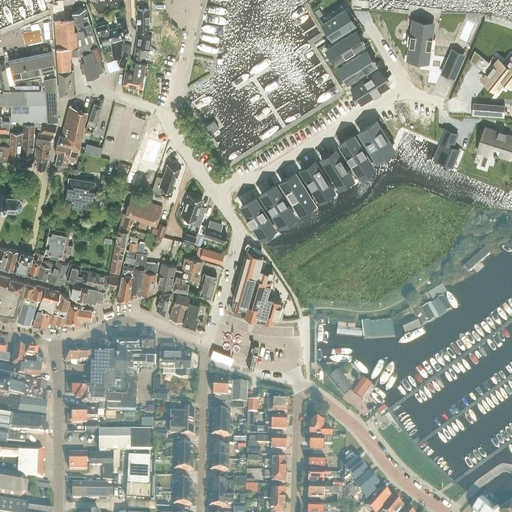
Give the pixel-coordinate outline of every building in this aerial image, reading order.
[(137,30),(149,30),(149,8),(137,8),(137,30)] [(85,34),(93,32),(86,9),(73,13),(77,26),(78,30),(82,28),(85,34)] [(319,9),(315,11),(319,18),(323,16),(319,9)] [(326,21),(322,23),(332,38),(356,23),(353,19),(345,9),(326,21)] [(111,41),(123,38),(125,37),(124,33),(129,32),(125,16),(117,18),(119,27),(110,30),(108,30),(111,41)] [(82,28),(78,30),(79,31),(75,31),(74,19),(55,20),(58,64),(60,94),(74,93),(71,58),(70,58),(70,55),(85,55),(84,54),(90,52),(91,52),(94,60),(102,57),(93,32),(85,34),(82,28)] [(96,26),(100,44),(108,42),(108,44),(111,44),(111,41),(108,30),(110,30),(108,23),(107,23),(106,22),(98,24),(98,26),(96,26)] [(408,47),(407,57),(429,60),(431,49),(432,39),(434,27),(411,24),(410,36),(408,47)] [(135,46),(149,49),(152,35),(138,32),(135,46)] [(351,32),(330,46),(338,59),(360,46),(351,32)] [(123,38),(111,41),(111,44),(114,59),(122,58),(119,64),(125,66),(129,55),(131,46),(123,44),(123,38)] [(149,49),(135,46),(134,54),(148,56),(149,49)] [(474,64),(482,55),(474,48),(470,61),(474,64)] [(0,90),(0,93),(2,104),(2,106),(11,106),(11,121),(47,121),(58,121),(55,70),(52,51),(9,60),(13,79),(41,73),(42,90),(11,91),(10,91),(0,90)] [(363,51),(342,65),(351,79),(372,66),(363,51)] [(83,56),(85,60),(83,61),(83,62),(82,62),(84,67),(80,68),(82,74),(86,73),(88,78),(98,74),(98,73),(103,72),(99,60),(94,62),(90,52),(84,54),(85,55),(83,56)] [(147,63),(148,56),(134,54),(133,61),(147,63)] [(450,54),(441,73),(455,79),(464,60),(450,54)] [(497,60),(483,77),(498,88),(504,80),(511,85),(511,84),(511,58),(510,57),(504,65),(497,60)] [(0,90),(10,91),(9,86),(6,68),(5,68),(4,61),(0,61),(0,90)] [(143,88),(147,63),(133,61),(131,72),(125,71),(123,84),(143,88)] [(371,91),(372,92),(379,87),(378,86),(386,81),(376,67),(353,82),(362,96),(371,91)] [(473,102),(472,114),(504,117),(505,104),(473,102)] [(94,126),(95,124),(101,106),(94,104),(88,122),(88,124),(94,126)] [(69,106),(64,126),(83,130),(87,111),(69,106)] [(2,121),(2,120),(0,119),(0,132),(9,133),(9,121),(2,121)] [(38,133),(54,135),(57,124),(38,121),(38,126),(39,126),(38,133)] [(214,121),(206,126),(210,132),(212,132),(218,128),(214,121)] [(377,123),(360,134),(375,158),(392,148),(377,123)] [(23,137),(33,137),(34,125),(24,125),(23,137)] [(80,145),(83,130),(64,126),(62,135),(60,135),(58,140),(80,145)] [(485,127),(479,148),(491,152),(493,153),(496,154),(507,157),(511,142),(511,135),(505,134),(506,132),(498,129),(498,131),(485,127)] [(441,142),(434,160),(452,167),(459,149),(452,146),(457,134),(444,128),(439,141),(441,142)] [(15,131),(11,131),(9,158),(20,159),(21,140),(22,140),(23,132),(15,131)] [(52,143),(54,135),(38,133),(37,140),(36,146),(49,149),(50,149),(51,142),(52,143)] [(33,146),(33,137),(23,137),(23,145),(33,146)] [(355,137),(340,146),(356,170),(370,161),(355,137)] [(0,139),(0,160),(8,161),(9,146),(9,139),(4,138),(4,140),(0,139)] [(162,143),(149,138),(141,160),(154,164),(162,143)] [(57,143),(55,152),(58,153),(55,164),(67,167),(68,161),(76,162),(76,160),(78,152),(79,152),(80,145),(58,140),(57,143)] [(32,158),(33,146),(23,145),(22,157),(21,166),(25,167),(26,161),(26,157),(32,158)] [(48,160),(49,149),(36,146),(35,159),(39,159),(48,160)] [(94,146),(92,155),(99,157),(102,148),(94,146)] [(336,149),(321,159),(336,182),(337,181),(337,182),(350,174),(349,173),(350,173),(336,149)] [(44,170),(48,160),(39,159),(37,169),(44,170)] [(316,162),(301,171),(316,195),(331,186),(316,162)] [(118,170),(116,176),(117,176),(123,178),(126,166),(119,164),(118,170)] [(157,176),(152,190),(159,193),(161,187),(172,191),(180,168),(167,164),(162,178),(157,176)] [(130,172),(126,183),(134,186),(138,175),(130,172)] [(107,174),(105,179),(115,182),(117,176),(116,176),(107,174)] [(296,174),(282,183),(297,207),(311,198),(296,174)] [(97,207),(99,193),(93,192),(95,181),(69,177),(65,203),(91,207),(97,207)] [(276,187),(262,196),(277,220),(291,210),(276,187)] [(4,190),(0,189),(0,211),(2,212),(3,208),(15,209),(15,208),(18,208),(21,205),(23,202),(22,198),(20,195),(17,194),(15,194),(4,193),(4,190)] [(202,198),(189,194),(182,215),(194,220),(193,224),(200,226),(201,224),(206,207),(200,205),(202,198)] [(156,225),(163,207),(131,196),(124,215),(123,215),(120,226),(130,229),(134,217),(156,225)] [(257,199),(243,208),(248,216),(246,217),(251,224),(252,223),(258,232),(272,223),(257,199)] [(200,226),(198,232),(204,233),(203,234),(222,241),(226,232),(220,230),(221,226),(210,222),(208,226),(207,225),(206,226),(201,224),(200,226)] [(156,234),(163,236),(167,225),(160,223),(158,229),(154,227),(153,232),(156,234)] [(47,243),(72,248),(72,245),(67,244),(70,231),(50,227),(49,230),(46,243),(47,243)] [(115,246),(124,248),(127,231),(118,230),(115,246)] [(185,234),(183,241),(193,245),(194,243),(196,237),(196,236),(195,237),(185,234)] [(129,250),(137,252),(138,243),(130,242),(129,250)] [(71,253),(72,248),(47,243),(44,254),(64,258),(65,252),(71,253)] [(122,261),(124,248),(115,246),(112,259),(122,261)] [(483,246),(454,271),(466,284),(494,258),(483,246)] [(0,267),(4,268),(9,249),(0,247),(0,267)] [(214,251),(203,248),(201,258),(211,261),(214,251)] [(274,297),(267,295),(273,274),(260,266),(262,257),(246,248),(232,298),(234,299),(231,309),(244,316),(260,320),(275,320),(281,301),(274,297)] [(4,268),(12,271),(15,262),(18,251),(9,249),(4,268)] [(31,263),(32,260),(33,254),(21,251),(18,259),(20,260),(31,263)] [(145,271),(156,273),(158,264),(146,263),(147,255),(136,253),(134,267),(133,276),(131,295),(141,296),(141,295),(145,271)] [(38,257),(37,261),(32,260),(31,263),(27,275),(37,277),(41,263),(43,258),(38,257)] [(201,274),(199,274),(202,260),(187,257),(185,257),(182,268),(184,268),(184,271),(176,269),(175,274),(176,275),(189,278),(199,280),(201,274)] [(49,267),(46,278),(49,279),(48,281),(60,284),(67,264),(56,259),(55,264),(50,262),(48,267),(49,267)] [(119,273),(122,261),(112,259),(110,271),(119,273)] [(27,275),(31,263),(20,260),(19,263),(15,262),(12,271),(27,275)] [(48,267),(50,262),(44,260),(43,265),(41,264),(37,277),(46,280),(46,278),(49,267),(48,267)] [(176,266),(168,264),(162,262),(160,274),(158,287),(171,288),(176,266)] [(77,281),(80,269),(80,265),(71,263),(66,278),(77,281)] [(133,276),(134,267),(124,265),(121,275),(117,300),(130,300),(131,295),(133,276)] [(86,280),(88,271),(80,269),(77,281),(77,282),(87,284),(88,280),(86,280)] [(96,284),(99,273),(88,271),(86,280),(88,280),(87,284),(96,286),(97,284),(96,284)] [(153,294),(156,273),(145,271),(141,295),(153,294)] [(204,281),(200,295),(210,298),(217,275),(204,272),(203,272),(204,273),(202,280),(204,281)] [(107,286),(109,275),(99,273),(96,284),(97,284),(96,286),(106,288),(107,286)] [(109,275),(107,286),(116,288),(118,276),(109,274),(109,275)] [(35,287),(35,285),(0,275),(0,318),(14,321),(16,316),(18,317),(25,295),(32,297),(35,287)] [(187,291),(189,278),(176,275),(173,289),(187,291)] [(42,297),(45,287),(35,284),(35,285),(35,287),(32,297),(35,299),(39,300),(40,296),(42,297)] [(79,295),(81,285),(73,284),(71,295),(76,299),(77,295),(79,295)] [(86,301),(88,287),(81,285),(79,295),(77,295),(76,299),(86,301)] [(441,285),(427,294),(432,301),(446,293),(442,286),(441,285)] [(63,326),(64,323),(79,324),(80,321),(82,321),(83,318),(91,319),(92,309),(83,308),(84,305),(69,304),(70,299),(60,291),(45,287),(42,297),(38,309),(51,313),(48,322),(63,326)] [(102,303),(105,291),(99,289),(88,287),(86,301),(96,303),(96,302),(96,301),(102,303)] [(164,316),(169,299),(170,294),(161,294),(156,310),(164,316)] [(176,294),(174,301),(170,318),(183,321),(190,297),(176,294)] [(30,325),(34,313),(33,313),(38,300),(35,299),(32,297),(25,295),(18,317),(17,321),(30,325)] [(443,297),(430,304),(431,304),(438,318),(451,310),(443,297)] [(195,327),(198,317),(195,316),(198,304),(189,302),(183,323),(186,324),(186,325),(188,326),(189,325),(195,327)] [(429,323),(438,318),(431,304),(430,304),(421,309),(425,317),(429,323)] [(418,305),(411,309),(415,316),(416,318),(422,327),(428,323),(420,309),(418,305)] [(46,329),(48,322),(51,313),(38,309),(33,325),(46,329)] [(402,322),(400,323),(404,334),(405,334),(419,328),(418,325),(419,325),(418,325),(417,321),(416,320),(416,319),(415,319),(414,317),(402,322)] [(369,322),(361,323),(362,331),(363,340),(371,339),(394,337),(391,323),(391,320),(369,323),(369,322)] [(337,328),(336,335),(361,338),(361,337),(362,334),(362,331),(354,330),(354,325),(344,324),(338,324),(337,328)] [(107,397),(106,404),(120,405),(120,410),(136,410),(137,367),(156,367),(156,344),(113,343),(113,347),(108,347),(106,343),(105,341),(94,340),(94,364),(90,364),(90,385),(90,392),(93,392),(93,396),(105,396),(105,397),(107,397)] [(0,362),(8,364),(9,356),(6,355),(7,348),(0,346),(0,362)] [(160,347),(159,370),(162,371),(162,376),(174,376),(181,379),(188,379),(189,372),(189,370),(191,370),(191,364),(189,364),(190,361),(184,361),(184,358),(175,357),(175,347),(163,347),(160,347)] [(25,359),(26,349),(15,348),(12,366),(18,367),(23,368),(24,367),(25,359)] [(36,360),(37,356),(38,350),(29,349),(26,349),(25,359),(36,360)] [(78,351),(78,362),(92,363),(92,351),(91,351),(91,349),(86,349),(86,351),(78,351)] [(65,362),(78,362),(78,351),(65,351),(65,362)] [(23,368),(18,367),(17,376),(40,379),(42,369),(45,369),(45,363),(42,363),(43,356),(37,356),(36,360),(25,359),(24,367),(23,368)] [(0,380),(3,381),(2,383),(17,386),(31,389),(33,382),(18,378),(15,377),(16,370),(0,366),(0,380)] [(345,376),(340,370),(336,373),(330,378),(344,395),(351,390),(342,379),(345,376)] [(45,394),(47,383),(36,381),(34,393),(45,394)] [(361,399),(369,387),(361,381),(353,393),(361,399)] [(34,389),(31,389),(17,386),(2,383),(0,382),(0,396),(7,398),(20,400),(20,401),(45,404),(46,395),(33,393),(34,389)] [(213,383),(212,396),(214,396),(233,397),(233,403),(243,403),(246,403),(247,385),(233,384),(233,385),(228,384),(213,383)] [(90,385),(72,385),(72,395),(75,395),(75,400),(82,400),(82,404),(99,404),(104,404),(105,397),(105,396),(93,396),(93,392),(90,392),(90,385)] [(166,403),(168,391),(156,390),(155,402),(163,403),(166,403)] [(0,417),(12,419),(11,428),(2,426),(2,431),(8,432),(25,434),(44,435),(46,419),(47,404),(45,404),(20,401),(20,400),(7,398),(0,396),(0,417)] [(214,396),(214,404),(233,405),(233,403),(233,397),(214,396)] [(287,413),(287,401),(271,400),(271,402),(267,402),(266,413),(287,413)] [(256,414),(256,401),(248,401),(247,414),(256,414)] [(384,406),(377,412),(379,415),(387,410),(384,406)] [(86,424),(86,418),(97,418),(97,412),(97,410),(85,410),(85,411),(72,412),(72,417),(71,417),(71,422),(72,422),(72,424),(86,424)] [(169,423),(194,424),(194,412),(181,412),(181,413),(170,413),(169,423)] [(212,413),(211,425),(225,426),(229,426),(229,414),(212,413)] [(12,419),(0,417),(0,430),(2,431),(2,426),(11,428),(12,419)] [(271,425),(270,430),(286,431),(286,418),(271,418),(265,418),(264,425),(271,425)] [(310,421),(309,437),(322,437),(322,438),(331,438),(331,431),(322,431),(323,423),(315,422),(315,421),(310,421)] [(193,437),(194,424),(169,423),(169,435),(180,435),(180,437),(193,437)] [(229,431),(229,426),(211,425),(211,437),(229,438),(229,437),(233,437),(233,432),(229,431)] [(25,434),(8,432),(8,433),(0,431),(0,443),(6,445),(5,449),(24,450),(25,434)] [(147,432),(147,431),(130,431),(99,431),(99,452),(110,452),(130,452),(154,451),(154,432),(147,432)] [(256,443),(256,444),(270,445),(270,450),(285,450),(286,439),(266,438),(256,437),(256,443)] [(330,445),(330,440),(323,440),(309,439),(309,451),(323,451),(323,445),(330,445)] [(175,447),(174,459),(179,459),(192,460),(193,448),(175,447)] [(24,450),(5,449),(0,448),(0,473),(10,475),(27,478),(42,481),(42,478),(40,478),(41,465),(43,465),(43,451),(24,450)] [(228,461),(228,449),(210,448),(210,460),(228,461)] [(104,464),(105,464),(105,454),(99,454),(97,455),(97,464),(104,464)] [(105,464),(113,464),(113,454),(110,454),(105,454),(105,464)] [(69,471),(86,470),(86,455),(69,455),(69,471)] [(89,464),(97,464),(97,455),(89,455),(89,464)] [(324,460),(324,457),(310,456),(310,460),(309,460),(308,469),(324,469),(325,460),(324,460)] [(128,458),(126,499),(136,499),(136,500),(149,500),(150,458),(128,457),(128,458)] [(356,462),(352,457),(344,463),(344,481),(349,476),(353,482),(365,472),(364,471),(365,470),(361,465),(360,466),(357,462),(356,462)] [(174,459),(174,471),(192,472),(192,460),(179,459),(174,459)] [(272,471),(285,471),(285,459),(272,459),(272,463),(265,463),(264,469),(272,469),(272,471)] [(228,461),(210,460),(210,472),(227,473),(228,461)] [(113,464),(105,464),(104,464),(104,473),(113,473),(113,468),(113,464)] [(284,484),(285,471),(272,471),(271,474),(264,473),(264,479),(271,480),(271,484),(284,484)] [(113,478),(113,473),(104,473),(104,482),(113,482),(113,478)] [(335,480),(335,475),(323,474),(308,474),(308,485),(323,486),(323,479),(335,480)] [(23,479),(0,475),(0,494),(19,498),(26,494),(27,486),(23,479)] [(343,496),(343,499),(346,500),(350,495),(353,499),(360,493),(366,500),(374,493),(371,491),(378,485),(374,480),(373,481),(369,477),(354,490),(352,488),(343,496)] [(48,490),(49,484),(35,482),(34,488),(48,490)] [(174,482),(173,494),(178,494),(191,495),(192,483),(174,482)] [(209,483),(209,496),(222,496),(233,496),(233,488),(233,484),(223,483),(209,483)] [(107,485),(72,485),(72,499),(107,499),(107,485)] [(343,496),(352,488),(350,486),(344,491),(343,491),(343,496)] [(343,496),(343,491),(343,488),(338,488),(338,489),(308,488),(308,501),(323,501),(323,495),(337,495),(343,496)] [(372,499),(365,507),(369,511),(372,508),(375,511),(378,511),(391,498),(390,497),(391,496),(386,492),(385,493),(381,489),(372,499)] [(271,502),(284,503),(284,490),(271,490),(271,494),(263,494),(263,500),(271,500),(271,502)] [(173,494),(173,506),(191,507),(191,495),(178,494),(173,494)] [(209,496),(209,508),(222,508),(226,509),(227,505),(233,505),(233,496),(222,496),(209,496)] [(0,511),(27,511),(29,504),(0,499),(0,511)] [(398,504),(393,499),(382,511),(399,511),(404,507),(399,503),(398,504)] [(283,511),(284,503),(271,502),(271,504),(266,504),(266,510),(270,510),(270,511),(283,511)]
